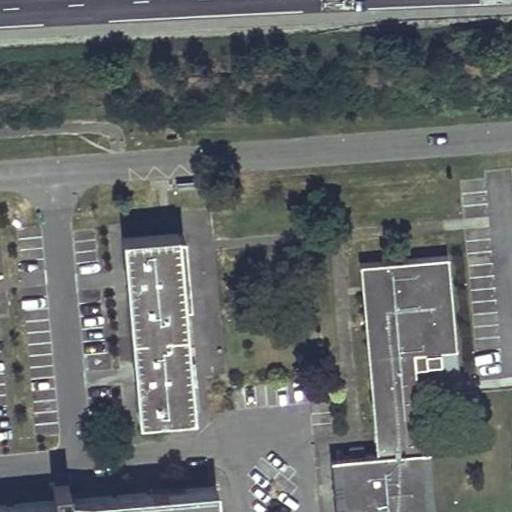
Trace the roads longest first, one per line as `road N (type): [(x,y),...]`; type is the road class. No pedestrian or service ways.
road 1 (residential): [(55,174),(78,465),(237,449),(242,511)]
road 2 (residential): [(511,134),(55,174)]
